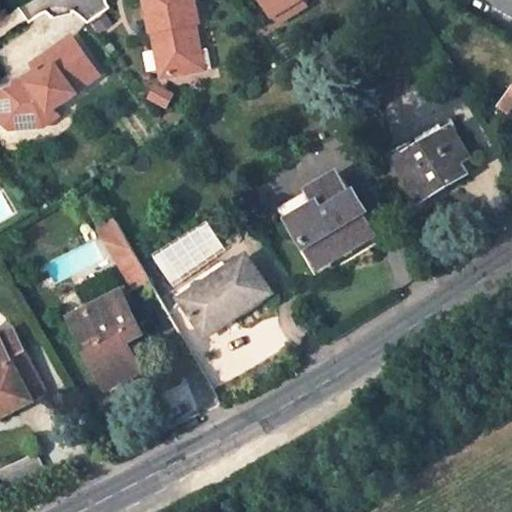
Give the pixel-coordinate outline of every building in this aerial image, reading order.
[(171,0),(144,0),(122,8),(138,51),(145,48),(149,59),(144,61),(156,94),(188,82),(181,65),(190,62),(180,35),(184,34),(171,0)] [(261,0),(273,18),(302,0),(261,0)] [(72,44),(32,72),(38,80),(26,88),(28,91),(20,97),(18,94),(0,97),(0,120),(1,130),(8,136),(32,135),(39,127),(53,118),(76,101),(75,100),(99,83),(72,44)] [(190,62),(181,65),(188,82),(197,79),(190,62)] [(322,67),(316,71),(322,79),(328,76),(322,67)] [(39,127),(32,135),(42,134),(57,124),(53,118),(39,127)] [(411,146),(392,157),(421,204),(469,176),(462,165),(471,159),(452,128),(413,151),(411,146)] [(294,225),(320,269),(376,235),(337,172),(309,188),(321,209),(294,225)] [(309,188),(276,208),(289,229),(294,225),(321,209),(309,188)] [(101,227),(118,257),(133,249),(116,219),(101,227)] [(133,249),(118,257),(135,287),(150,279),(133,249)] [(229,266),(183,298),(208,335),(273,291),(249,258),(231,270),(229,266)] [(123,293),(72,319),(107,389),(143,370),(130,344),(147,335),(123,293)] [(0,420),(20,410),(19,407),(33,398),(14,363),(28,355),(14,330),(0,337),(0,420)] [(35,402),(49,395),(28,355),(14,363),(35,402)] [(20,410),(35,402),(33,398),(19,407),(20,410)] [(0,473),(7,488),(47,470),(40,455),(0,473)]
